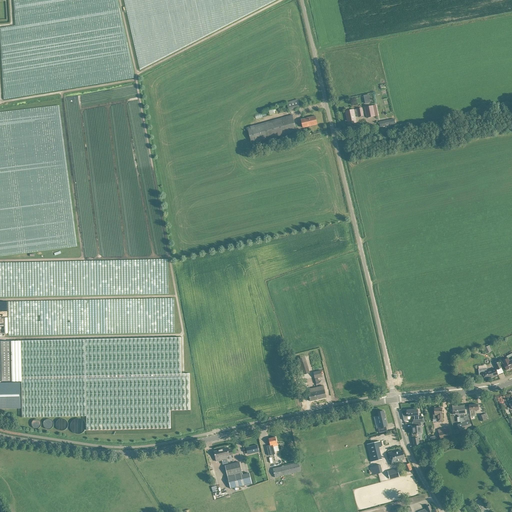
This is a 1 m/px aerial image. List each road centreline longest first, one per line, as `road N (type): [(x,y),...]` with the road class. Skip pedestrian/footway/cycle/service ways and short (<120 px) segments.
road 1 (unclassified): [(393,398),(301,0)]
road 2 (tertiary): [(0,435),(129,454),(393,398)]
road 3 (unclassified): [(442,511),(402,438),(393,398)]
road 4 (tertiary): [(393,398),(511,382)]
